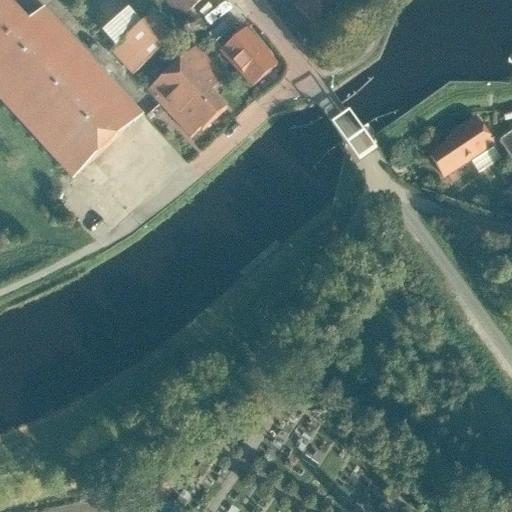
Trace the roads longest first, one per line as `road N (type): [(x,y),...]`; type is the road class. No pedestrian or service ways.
road 1 (residential): [(397,202),(256,0)]
road 2 (residential): [(511,362),(397,202)]
